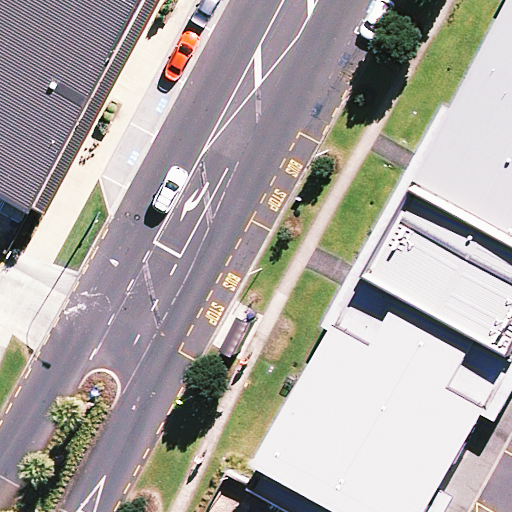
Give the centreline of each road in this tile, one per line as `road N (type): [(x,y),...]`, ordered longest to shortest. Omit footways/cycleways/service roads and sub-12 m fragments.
road 1 (tertiary): [(353,0),(94,511)]
road 2 (tertiary): [(0,468),(249,0)]
